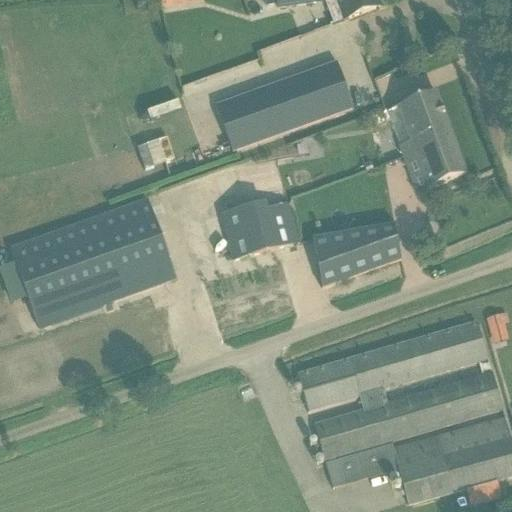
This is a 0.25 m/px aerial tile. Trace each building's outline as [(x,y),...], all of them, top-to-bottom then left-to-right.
[(201,0),(158,0),(161,10),(202,3),(201,0)] [(371,0),(263,0),(264,9),(275,8),(275,10),(324,3),(325,9),(330,11),(338,7),(344,23),(356,18),(374,11),(370,1),(371,0)] [(213,108),(231,155),(352,111),(335,64),(213,108)] [(398,148),(406,168),(417,163),(428,192),(465,178),(435,96),(397,110),(410,144),(398,148)] [(8,250),(38,332),(176,282),(146,200),(8,250)] [(265,205),(218,217),(230,264),(298,246),(287,207),(267,212),(265,205)] [(399,263),(393,229),(312,243),(320,292),(399,263)] [(504,318),(488,322),(494,346),(505,343),(500,327),(506,326),(504,318)] [(496,485),(501,483),(511,479),(511,449),(503,420),(392,450),(391,446),(501,414),(475,326),(296,380),(308,415),(358,400),(361,412),(312,427),(331,491),(396,474),(407,511),(466,494),(469,509),(501,501),(496,485)]
